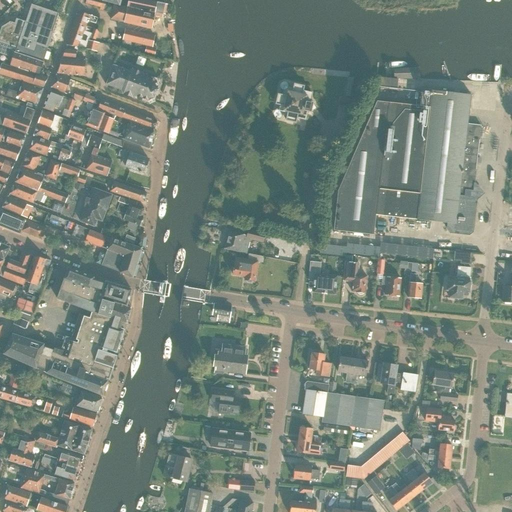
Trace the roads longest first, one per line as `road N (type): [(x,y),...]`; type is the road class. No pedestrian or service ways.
road 1 (unclassified): [(484,342),(509,99)]
road 2 (residential): [(140,285),(164,122),(106,100)]
road 3 (residential): [(0,201),(77,0)]
road 4 (residential): [(292,310),(313,174),(338,109)]
road 5 (residential): [(268,511),(292,310)]
road 6 (tertiary): [(484,342),(292,310)]
road 7 (tertiary): [(292,310),(140,285)]
road 8 (tertiary): [(140,285),(0,235)]
road 9 (residential): [(471,477),(484,342)]
road 10 (residential): [(140,285),(136,326),(111,401)]
